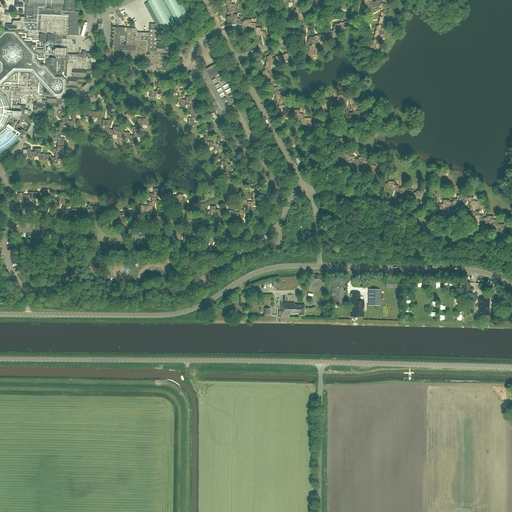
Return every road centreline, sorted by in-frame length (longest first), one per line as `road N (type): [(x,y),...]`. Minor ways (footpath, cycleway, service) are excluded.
road 1 (tertiary): [(511,286),(463,269),(285,265),(167,315),(0,313)]
road 2 (tertiary): [(0,359),(320,362)]
road 3 (tertiary): [(320,362),(511,367)]
road 4 (unclassified): [(319,511),(320,362)]
